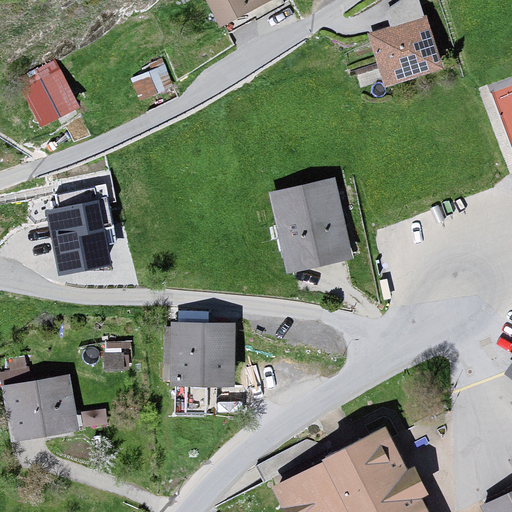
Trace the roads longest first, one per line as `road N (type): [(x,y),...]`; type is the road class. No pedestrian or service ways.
road 1 (unclassified): [(0,188),(100,151),(220,89),(355,0)]
road 2 (unclassified): [(392,327),(358,330),(304,313),(213,301),(95,299),(0,279)]
road 3 (unclassified): [(184,511),(263,436),(374,367),(392,327)]
road 4 (unclassified): [(392,327),(511,275)]
